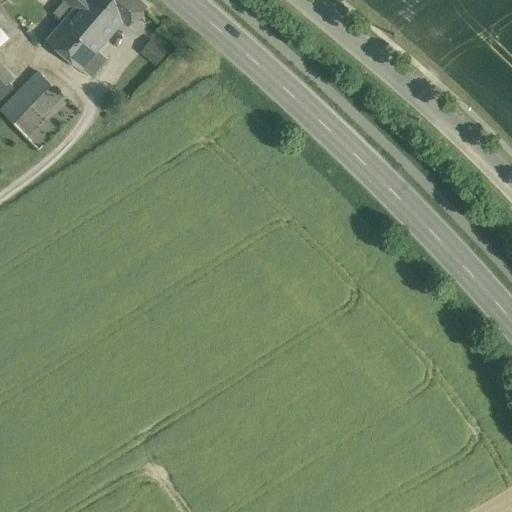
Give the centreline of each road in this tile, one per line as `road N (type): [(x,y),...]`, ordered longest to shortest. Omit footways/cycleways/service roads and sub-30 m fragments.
road 1 (primary): [(511,320),(347,146),(182,0)]
road 2 (unclassified): [(304,0),(511,184)]
